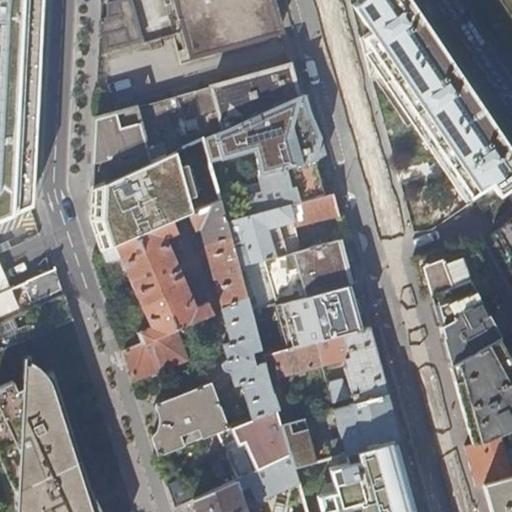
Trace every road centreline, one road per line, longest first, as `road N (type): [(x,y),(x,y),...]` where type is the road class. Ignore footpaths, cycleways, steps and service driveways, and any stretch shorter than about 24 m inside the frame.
road 1 (residential): [(304,0),(444,511)]
road 2 (residential): [(68,0),(55,196),(97,299)]
road 3 (residential): [(431,0),(511,116)]
